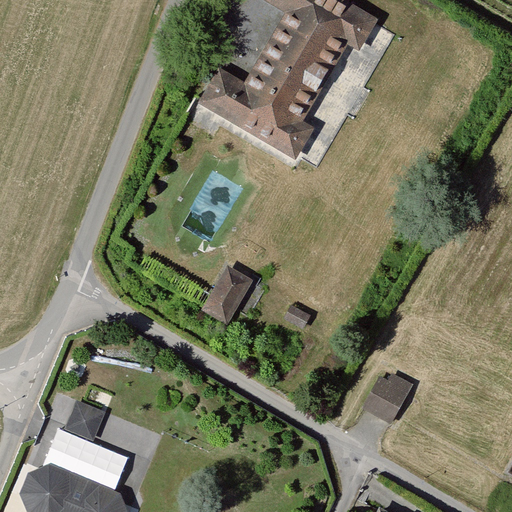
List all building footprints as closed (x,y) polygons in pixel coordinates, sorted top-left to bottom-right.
[(380,19),(346,0),(268,0),(294,14),(251,88),(221,70),(200,107),(296,163),(317,125),(305,119),(349,43),(362,51),(380,19)] [(231,261),(204,306),(234,324),(260,279),(231,261)] [(413,386),(393,375),(389,382),(381,378),(364,409),(392,424),(413,386)] [(105,411),(76,400),(65,428),(94,440),(105,411)] [(49,464),(29,472),(20,494),(26,511),(128,511),(121,493),(49,464)]
